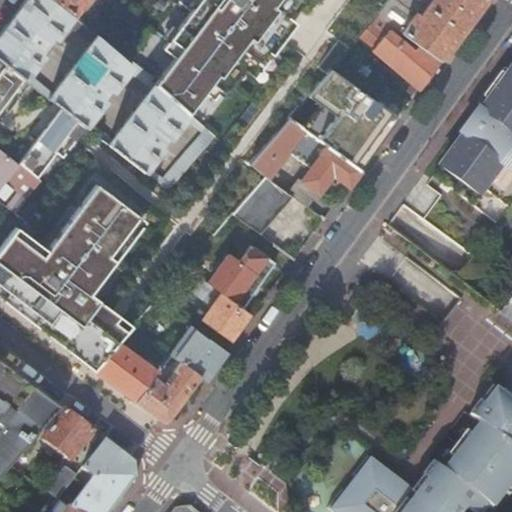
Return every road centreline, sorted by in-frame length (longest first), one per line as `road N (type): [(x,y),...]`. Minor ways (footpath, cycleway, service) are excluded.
road 1 (residential): [(511,16),(178,464)]
road 2 (unknown): [(350,0),(183,205)]
road 3 (residential): [(0,332),(178,464)]
road 4 (unknown): [(183,205),(70,139)]
